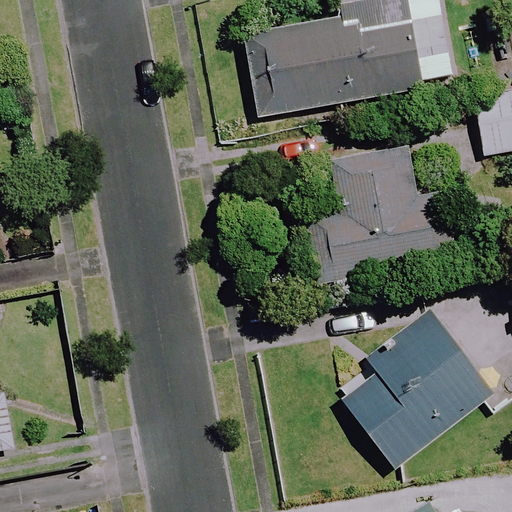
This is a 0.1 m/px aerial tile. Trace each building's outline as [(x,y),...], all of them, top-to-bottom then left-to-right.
[(453,87),(437,0),(413,0),(335,14),(336,23),(244,40),(259,123),(453,87)] [(511,155),(511,96),(473,107),(487,162),(511,155)] [(416,199),(408,149),(334,160),(343,218),(306,224),(316,287),(459,265),(448,195),(416,199)] [(491,401),(429,318),(366,365),(375,377),(341,402),(394,473),(491,401)] [(0,454),(13,452),(3,399),(0,399),(0,454)]
